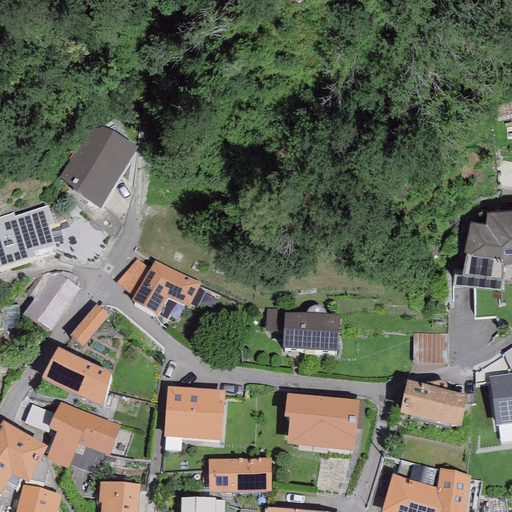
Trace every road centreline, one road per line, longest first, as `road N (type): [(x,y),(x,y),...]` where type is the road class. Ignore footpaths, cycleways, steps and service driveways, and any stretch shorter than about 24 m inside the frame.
road 1 (residential): [(98,284),(217,372),(386,388)]
road 2 (residential): [(98,284),(0,417)]
road 3 (residential): [(386,388),(460,367),(511,337)]
road 4 (residential): [(386,388),(357,511)]
